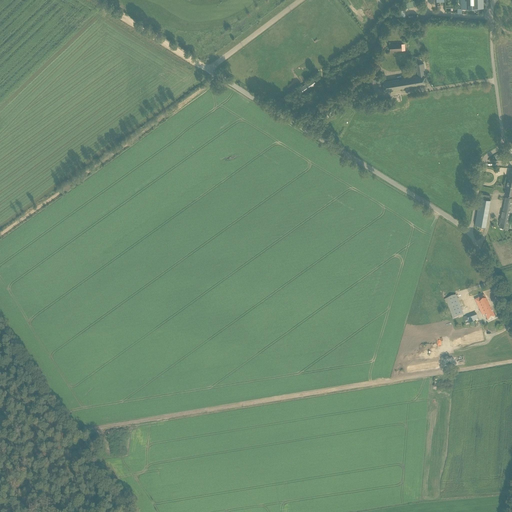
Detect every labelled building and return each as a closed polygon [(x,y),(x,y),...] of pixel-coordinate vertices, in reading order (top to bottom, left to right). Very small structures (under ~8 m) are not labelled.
[(461,0),(461,8),(484,8),(483,0),(461,0)] [(389,45),(390,52),(393,52),(393,51),(405,50),(404,44),(389,45)] [(382,82),(383,88),(384,92),(397,90),(397,89),(425,84),(423,70),(424,70),(423,63),(416,65),(418,76),(382,82)] [(366,79),(368,91),(376,90),(374,78),(366,79)] [(312,80),(300,88),(304,93),(316,85),(312,80)] [(499,227),(508,229),(511,208),(511,198),(505,197),(499,227)] [(480,198),(475,225),(486,227),(491,200),(480,198)] [(445,294),(452,291),(448,278),(450,278),(448,272),(441,274),(442,277),(440,278),(445,294)] [(446,299),(454,319),(463,315),(456,295),(446,299)] [(486,300),(477,304),(483,317),(485,316),(488,321),(491,320),(495,318),(486,300)] [(467,318),(464,319),(466,325),(478,320),(475,313),(466,316),(467,318)] [(439,328),(452,328),(451,319),(438,319),(439,328)] [(452,346),(485,342),(483,326),(451,330),(452,346)] [(420,363),(405,365),(405,370),(413,370),(413,373),(421,372),(420,363)]
